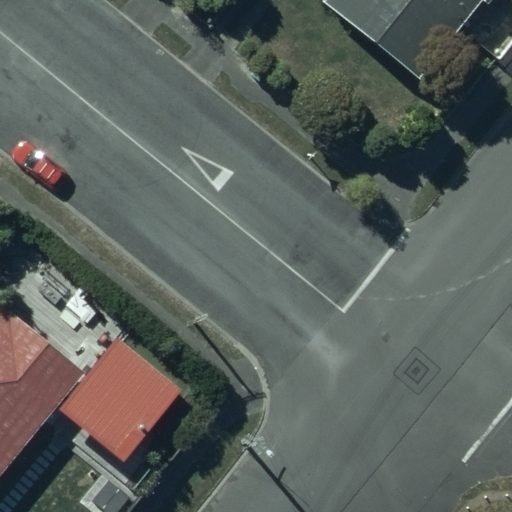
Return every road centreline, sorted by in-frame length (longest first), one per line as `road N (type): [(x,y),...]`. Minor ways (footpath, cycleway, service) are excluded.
road 1 (residential): [(0,31),(342,312),(415,350)]
road 2 (residential): [(415,350),(280,511)]
road 3 (residential): [(511,225),(415,350)]
